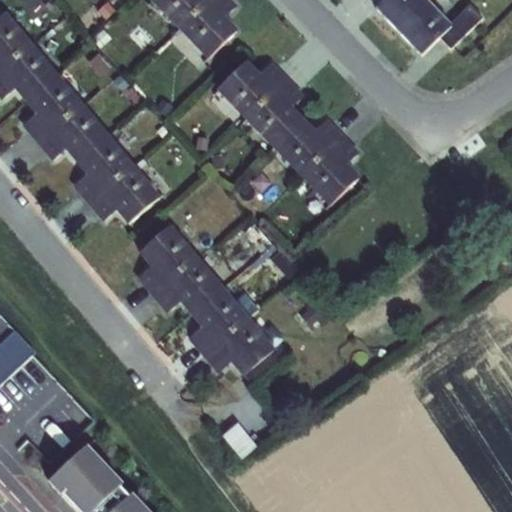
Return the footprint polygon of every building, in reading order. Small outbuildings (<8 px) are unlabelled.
[(179,30),(209,0),(150,0),(179,30)] [(209,0),(179,30),(207,60),(238,31),(225,17),(237,6),(231,0),(209,0)] [(376,9),(398,32),(428,3),(425,0),(384,0),(376,9)] [(98,11),(105,19),(115,10),(108,2),(98,11)] [(428,3),(398,32),(420,55),(439,38),(451,26),(450,25),(428,3)] [(451,26),(439,38),(450,49),(482,18),(470,6),(450,25),(451,26)] [(0,71),(32,45),(5,13),(0,17),(0,71)] [(0,71),(0,99),(1,101),(14,90),(24,102),(57,75),(32,45),(0,71)] [(98,78),(111,70),(100,54),(87,62),(98,78)] [(246,121),(288,79),(272,62),(260,74),(247,62),(217,91),(246,121)] [(57,75),(24,102),(35,115),(22,126),(37,143),(82,104),(57,75)] [(246,121),(273,149),(304,120),(292,107),(304,95),(288,79),(246,121)] [(161,100),(155,110),(168,117),(174,107),(161,100)] [(109,137),(82,104),(37,143),(52,161),(65,151),(76,163),(109,137)] [(273,149),(301,178),(343,136),(327,119),(315,131),(304,120),(273,149)] [(343,136),(301,178),(329,206),(360,177),(347,164),(359,152),(343,136)] [(109,137),(76,163),(86,176),(73,186),(88,204),(133,166),(109,137)] [(211,157),(212,169),(223,168),(222,156),(211,157)] [(160,198),(133,166),(88,204),(103,222),(116,211),(127,225),(160,198)] [(244,204),(255,217),(264,208),(253,196),(244,204)] [(242,234),(260,254),(271,245),(254,224),(242,234)] [(151,296),(197,257),(171,226),(138,254),(150,267),(137,278),(151,296)] [(266,258),(279,270),(287,262),(275,250),(266,258)] [(180,303),(190,316),(223,289),(197,257),(151,296),(167,314),(180,303)] [(188,339),(203,356),(248,318),(223,289),(190,316),(201,328),(188,339)] [(299,314),(310,328),(317,322),(320,325),(328,319),(313,299),(304,306),(306,309),(299,314)] [(275,350),(248,318),(203,356),(218,375),(231,364),(242,377),(275,350)] [(10,329),(0,338),(0,380),(31,351),(10,329)] [(221,435),(239,460),(256,447),(237,423),(221,435)] [(80,447),(46,480),(75,511),(145,511),(128,493),(125,495),(117,486),(119,484),(93,457),(91,459),(80,447)]
